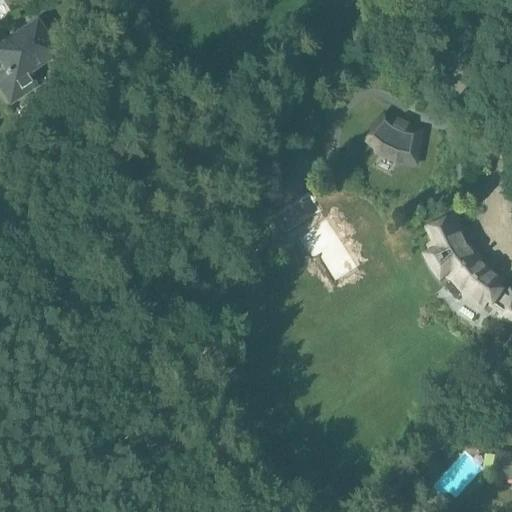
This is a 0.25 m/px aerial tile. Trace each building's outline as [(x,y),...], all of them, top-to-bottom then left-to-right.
[(36,27),(0,50),(0,63),(7,74),(0,79),(0,89),(10,104),(35,87),(28,75),(55,57),(36,27)] [(365,140),(379,152),(378,154),(397,163),(397,161),(416,164),(421,133),(407,131),(407,130),(397,125),(396,126),(394,123),(386,117),(385,116),(369,135),(365,140)] [(287,208),(272,218),(284,236),(320,212),(309,194),(299,200),(294,193),(282,200),(287,208)] [(433,255),(426,258),(427,261),(431,268),(434,274),(439,279),(439,280),(441,282),(447,277),(451,283),(452,283),(457,280),(467,292),(462,296),(463,297),(464,298),(483,311),(487,304),(503,315),(502,318),(511,321),(511,292),(509,297),(498,289),(502,283),(488,272),(467,248),(466,248),(461,238),(462,238),(453,218),(432,228),(439,243),(435,245),(429,248),(433,255)] [(511,459),(495,457),(492,478),(511,481),(511,459)]
